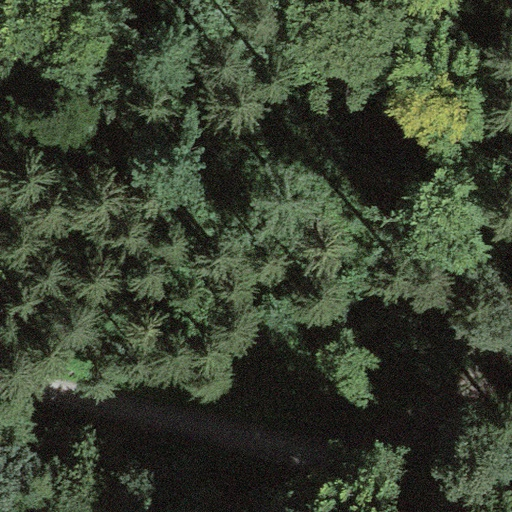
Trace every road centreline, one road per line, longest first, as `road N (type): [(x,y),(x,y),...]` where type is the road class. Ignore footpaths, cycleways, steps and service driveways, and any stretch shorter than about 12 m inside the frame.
road 1 (track): [(0,372),(297,442),(401,477),(470,511)]
road 2 (track): [(401,477),(445,407),(511,370)]
